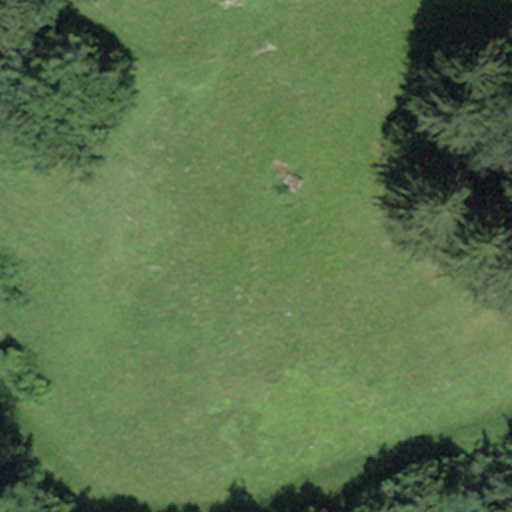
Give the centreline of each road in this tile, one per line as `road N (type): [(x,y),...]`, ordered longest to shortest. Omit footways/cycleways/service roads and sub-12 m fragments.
road 1 (track): [(511,419),(345,480),(224,511)]
road 2 (track): [(121,511),(78,498),(0,395)]
